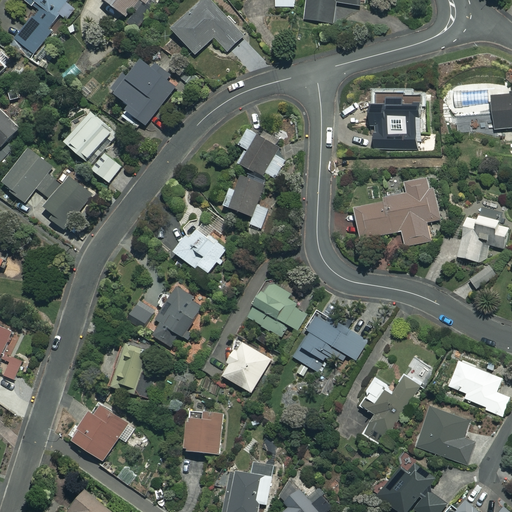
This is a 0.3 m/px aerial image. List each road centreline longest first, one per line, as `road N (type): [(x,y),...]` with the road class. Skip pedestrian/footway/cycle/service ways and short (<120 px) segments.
road 1 (residential): [(11,511),(101,247),(209,113),(242,92),(315,71)]
road 2 (residential): [(315,71),(316,231),(326,264),(346,279),(418,295),(511,340)]
road 3 (residential): [(315,71),(430,39),(453,19)]
